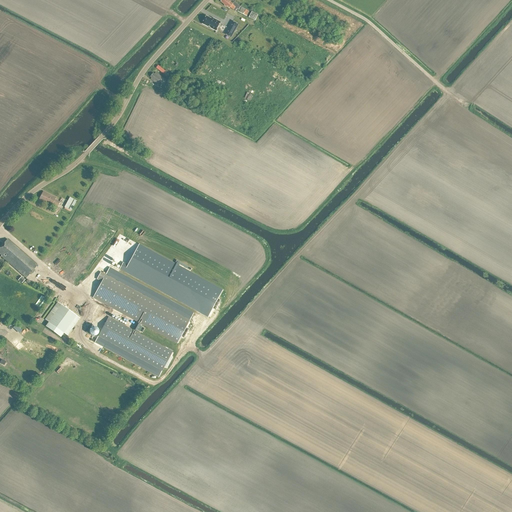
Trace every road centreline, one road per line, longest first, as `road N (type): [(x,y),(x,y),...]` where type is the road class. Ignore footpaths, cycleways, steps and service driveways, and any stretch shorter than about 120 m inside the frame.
road 1 (unclassified): [(0,223),(85,154),(207,0)]
road 2 (track): [(326,0),(366,21),(460,102)]
